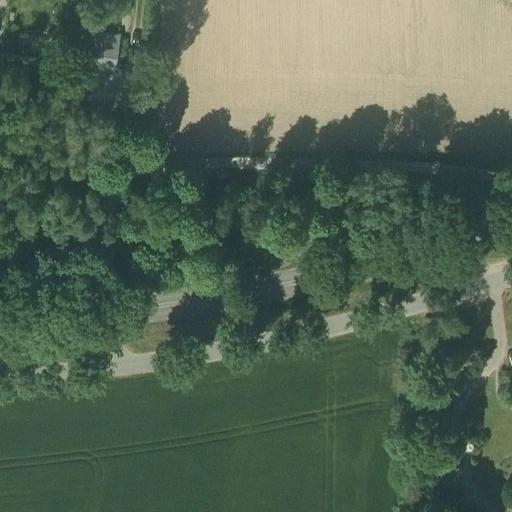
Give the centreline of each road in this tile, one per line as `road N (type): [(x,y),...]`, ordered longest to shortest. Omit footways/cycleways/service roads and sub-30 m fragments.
road 1 (primary): [(511,220),(105,308)]
road 2 (unclassified): [(117,366),(273,341),(511,274)]
